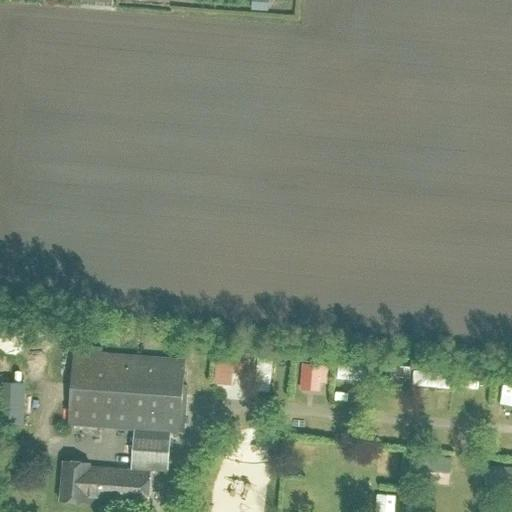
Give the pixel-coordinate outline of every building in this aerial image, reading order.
[(269,0),(252,0),(251,12),(269,13),(269,0)] [(3,327),(0,355),(21,357),(24,329),(3,327)] [(218,349),(214,383),(230,385),(231,371),(249,373),(251,352),(218,349)] [(131,465),(130,472),(91,469),(92,466),(63,463),(60,503),(99,506),(99,504),(148,508),(151,472),(155,472),(167,473),(170,433),(180,434),(186,361),(73,353),(68,426),(134,431),(131,465)] [(361,443),(358,467),(380,469),(383,446),(361,443)] [(286,469),(314,470),(314,447),(287,447),(286,469)] [(382,498),(379,479),(368,481),(372,500),(382,498)]
